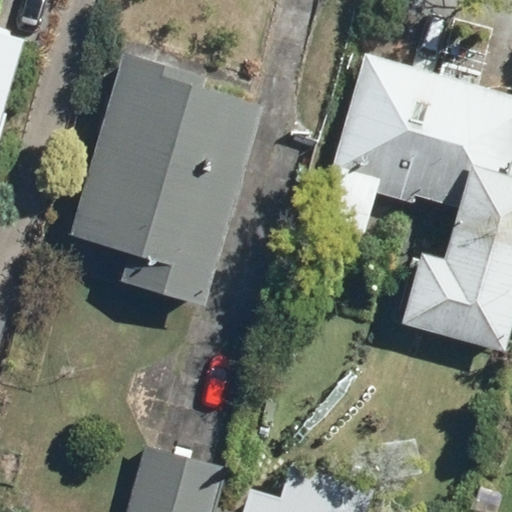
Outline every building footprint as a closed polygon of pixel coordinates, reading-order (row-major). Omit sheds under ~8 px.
[(0,142),(31,38),(0,29),(0,142)] [(172,62),(126,49),(72,233),(132,251),(124,279),(209,303),(268,103),(169,73),(172,62)] [(406,319),(509,349),(511,338),(511,93),(369,51),(334,170),(338,171),(324,220),(368,233),(380,192),(415,202),(417,195),(462,208),(447,257),(426,251),(406,319)] [(0,355),(10,319),(0,315),(0,355)] [(217,511),(231,471),(146,444),(124,511),(217,511)] [(379,511),(387,491),(297,459),(283,499),(256,489),(247,511),(379,511)]
